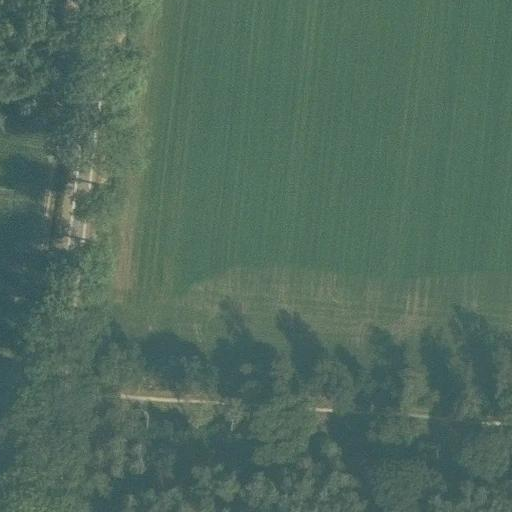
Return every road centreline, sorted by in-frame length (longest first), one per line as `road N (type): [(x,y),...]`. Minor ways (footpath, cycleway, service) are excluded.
road 1 (unclassified): [(43,511),(110,0)]
road 2 (track): [(55,402),(511,443)]
